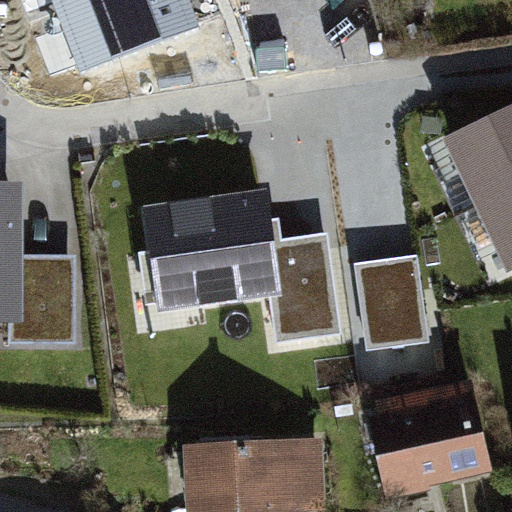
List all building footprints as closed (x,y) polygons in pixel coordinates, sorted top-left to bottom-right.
[(103,0),(58,0),(64,15),(103,0)] [(191,28),(180,0),(103,0),(64,15),(85,68),(191,28)] [(511,190),(511,114),(452,143),(483,205),(511,190)] [(511,190),(483,205),(511,265),(511,264),(511,190)] [(12,193),(0,193),(0,313),(11,314),(12,342),(73,342),(73,273),(11,274),(12,193)] [(261,199),(151,215),(164,306),(270,291),(277,342),(340,334),(328,247),(269,256),(261,199)] [(427,336),(415,257),(356,266),(368,345),(427,336)] [(393,450),(385,452),(393,486),(483,465),(469,405),(465,406),(461,389),(439,394),(443,410),(387,424),(393,450)] [(306,444),(200,450),(203,511),(229,511),(310,507),(306,444)]
